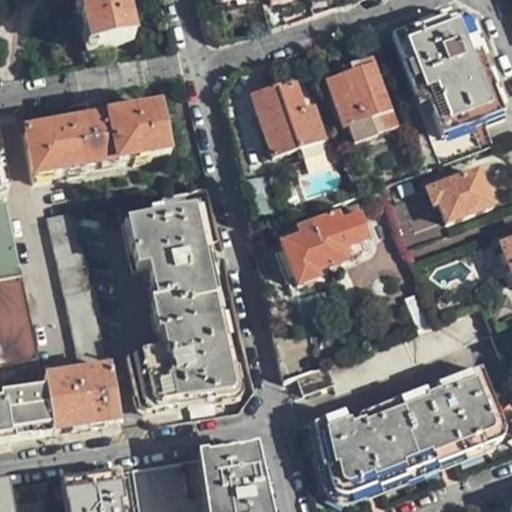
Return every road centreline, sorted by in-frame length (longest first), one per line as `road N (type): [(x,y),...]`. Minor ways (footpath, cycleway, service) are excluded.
road 1 (unclassified): [(273,423),(190,69)]
road 2 (residential): [(0,470),(273,423)]
road 3 (unclassified): [(190,69),(382,0)]
